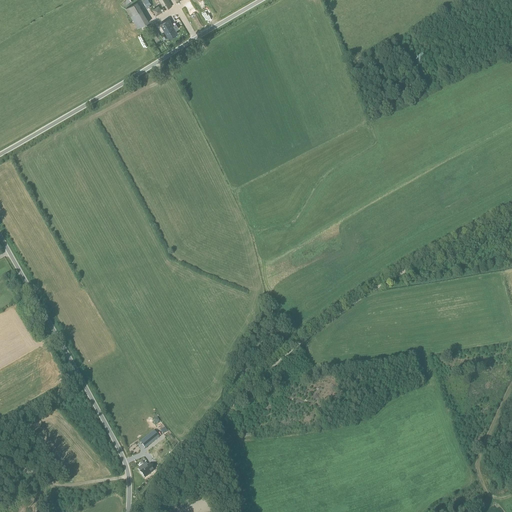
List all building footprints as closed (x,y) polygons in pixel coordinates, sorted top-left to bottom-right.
[(115,11),(130,4),(128,0),(124,0),(113,6),(115,11)] [(158,0),(165,10),(172,6),(168,0),(158,0)] [(137,29),(149,22),(138,2),(126,9),(137,29)] [(156,15),(162,12),(159,5),(152,9),(156,15)] [(177,34),(169,19),(161,24),(169,38),(177,34)] [(155,38),(160,35),(154,25),(149,29),(155,38)] [(146,449),(157,439),(159,437),(154,431),(140,442),(143,445),(146,449)] [(162,463),(157,458),(151,463),(149,461),(145,464),(147,467),(140,472),(145,477),(162,463)]
